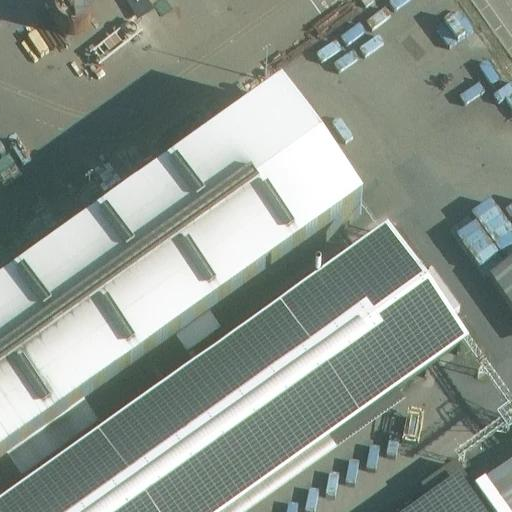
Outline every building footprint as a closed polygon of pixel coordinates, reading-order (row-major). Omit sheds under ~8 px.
[(416,21),(408,26),(420,44),(428,38),(416,21)] [(437,73),(433,66),(454,56),(445,38),(425,48),(427,51),(407,61),(418,83),(437,73)] [(464,60),(456,65),(468,83),(475,78),(464,60)] [(0,472),(359,217),(279,105),(0,303),(0,472)] [(469,217),(491,207),(482,186),(460,196),(469,217)] [(380,253),(364,232),(321,263),(334,285),(15,511),(256,511),(464,364),(384,251),(380,253)] [(511,268),(491,284),(511,313),(511,268)] [(486,511),(452,465),(385,511),(486,511)]
